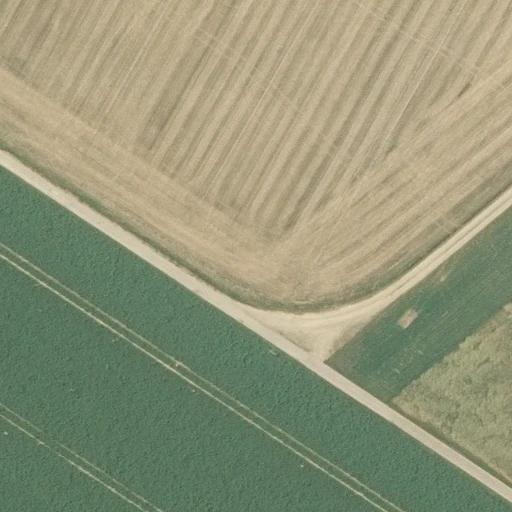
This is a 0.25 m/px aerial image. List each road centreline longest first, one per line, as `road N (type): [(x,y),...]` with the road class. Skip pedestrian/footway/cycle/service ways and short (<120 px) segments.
road 1 (track): [(511,498),(0,156)]
road 2 (track): [(511,196),(311,364)]
